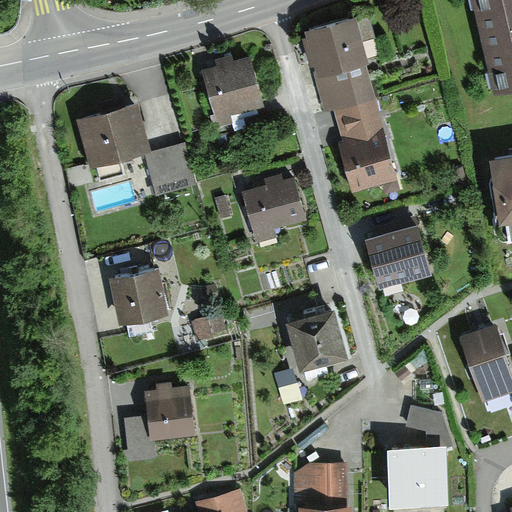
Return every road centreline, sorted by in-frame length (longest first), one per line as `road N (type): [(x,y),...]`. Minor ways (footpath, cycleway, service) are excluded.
road 1 (residential): [(109,511),(94,376),(33,58)]
road 2 (residential): [(269,3),(374,373)]
road 3 (secondary): [(63,52),(269,3)]
